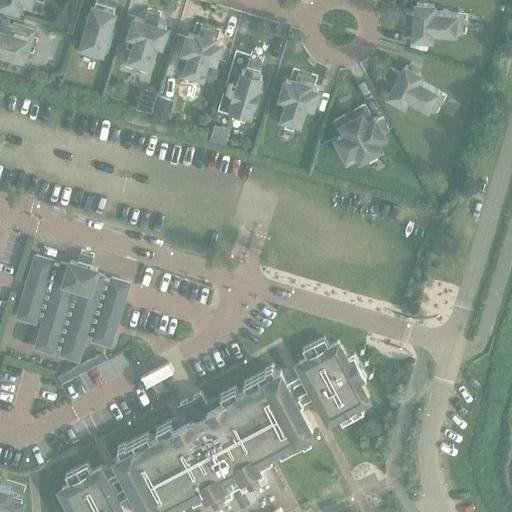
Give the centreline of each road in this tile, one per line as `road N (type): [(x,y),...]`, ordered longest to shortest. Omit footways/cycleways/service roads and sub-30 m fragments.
road 1 (residential): [(452,345),(0,208)]
road 2 (residential): [(444,511),(427,460),(452,345)]
road 3 (unclassified): [(467,303),(511,149)]
road 4 (unclassified): [(309,20),(309,38),(336,59),(366,43),(365,10)]
